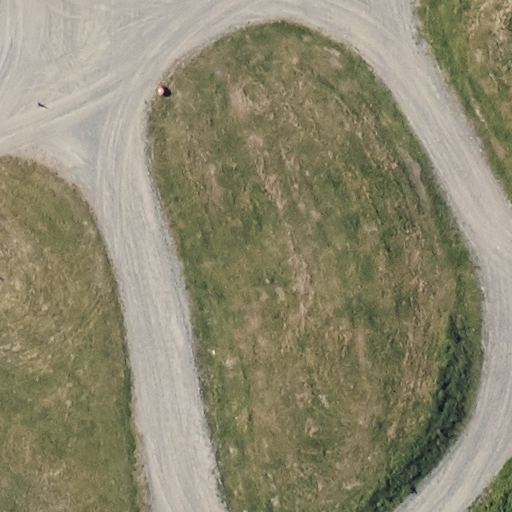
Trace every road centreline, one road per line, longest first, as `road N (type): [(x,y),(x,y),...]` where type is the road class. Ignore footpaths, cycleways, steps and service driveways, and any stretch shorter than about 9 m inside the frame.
road 1 (track): [(0,130),(30,122),(96,139),(145,254),(183,506)]
road 2 (track): [(511,269),(490,202),(401,65),(323,1),(308,0)]
road 3 (track): [(233,0),(30,122)]
road 4 (track): [(56,0),(87,20),(135,33),(182,27),(172,0)]
